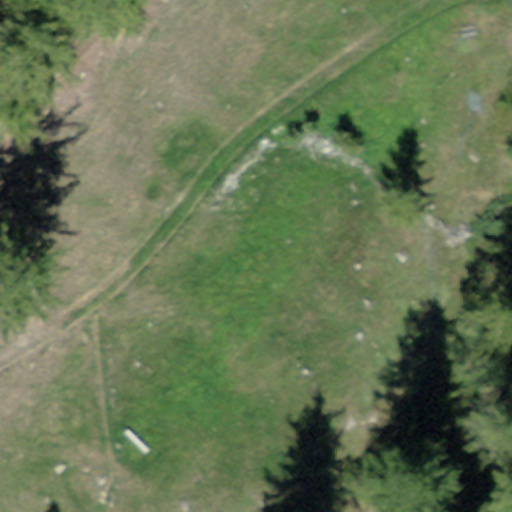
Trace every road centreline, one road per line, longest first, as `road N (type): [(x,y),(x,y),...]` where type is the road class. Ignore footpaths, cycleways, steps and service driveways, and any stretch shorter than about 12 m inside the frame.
road 1 (track): [(500,0),(395,15),(252,113),(170,225),(85,304)]
road 2 (track): [(134,0),(0,127)]
